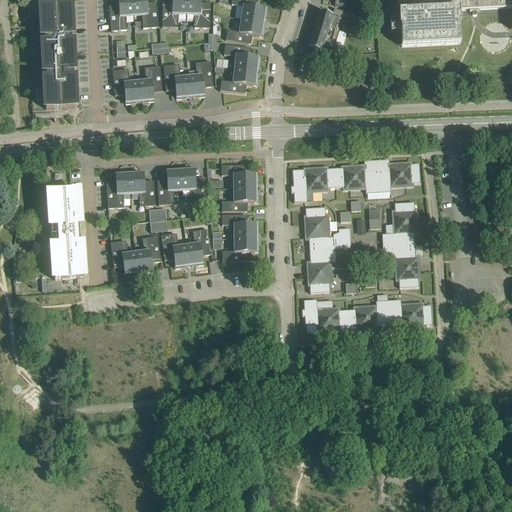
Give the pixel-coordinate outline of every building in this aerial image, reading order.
[(125,19),(134,18),(132,0),(117,0),(119,7),(109,8),(111,33),(127,32),(125,19)] [(132,0),(134,18),(142,17),(143,30),(158,29),(156,4),(146,5),(146,0),(132,0)] [(178,16),(186,16),(186,0),(172,0),(172,4),(163,4),(162,29),(178,29),(178,16)] [(186,0),(186,16),(194,16),(194,30),(210,30),(210,5),(200,5),(200,0),(186,0)] [(243,8),(241,21),(263,25),(264,18),(265,19),(267,11),(257,9),(258,1),(255,0),(232,0),(231,6),(243,8)] [(346,0),(329,0),(335,0),(334,7),(348,8),(348,0),(346,0)] [(402,27),(403,46),(458,43),(457,25),(460,24),(459,11),(511,8),(511,0),(399,0),(399,4),(404,4),(405,12),(399,12),(399,27),(402,27)] [(46,111),(76,109),(71,7),(41,8),(46,111)] [(355,7),(353,15),(361,17),(363,9),(355,7)] [(316,25),(339,32),(342,21),(344,21),(347,14),(334,10),(332,16),(319,13),(316,25)] [(305,45),(317,12),(312,11),(301,44),(305,45)] [(263,25),(241,21),(239,34),(227,32),(225,42),(251,46),(252,37),(262,39),(263,31),(262,31),(263,25)] [(312,37),(335,44),(339,32),(316,25),(312,37)] [(335,44),(312,37),(308,50),(320,54),(318,60),(331,64),(333,57),(331,56),(335,44)] [(236,58),(234,70),(257,73),(258,67),(259,59),(249,58),(250,49),(225,46),(224,56),(236,58)] [(341,63),(351,67),(353,57),(344,54),(341,63)] [(188,79),(190,99),(197,98),(197,99),(204,99),(203,89),(213,88),(211,63),(195,65),(196,78),(188,79)] [(184,99),(190,99),(188,79),(180,80),(179,66),(163,68),(166,93),(175,92),(176,101),(184,101),(184,99)] [(146,83),(138,84),(139,104),(146,103),(146,104),(153,103),(153,94),(162,93),(160,68),(144,70),(146,83)] [(256,80),(257,73),(234,70),(233,83),(221,82),(220,92),(245,95),(246,86),(256,88),(257,80),(256,80)] [(139,104),(138,84),(129,84),(128,71),(113,73),(115,98),(125,97),(126,106),(133,105),(133,104),(139,104)] [(376,162),(378,194),(390,194),(390,189),(412,188),(412,185),(420,185),(419,166),(411,166),(411,165),(388,166),(388,161),(376,162)] [(342,170),(335,170),(336,190),(343,189),(343,192),(365,191),(366,195),(378,194),(376,162),(365,163),(365,167),(342,169),(342,170)] [(234,190),(256,190),(256,184),(257,184),(257,176),(247,176),(247,167),(221,167),(221,178),(234,178),(234,190)] [(336,190),(335,170),(327,171),(327,169),(304,171),(292,172),(293,179),(293,188),(291,189),(291,195),(294,195),(294,204),(307,203),(306,194),(329,193),(329,190),(336,190)] [(180,173),(181,192),(190,192),(190,205),(206,204),(204,179),(195,180),(194,170),(186,171),(187,172),(180,173)] [(173,193),(181,192),(180,173),(174,173),(174,172),(166,172),(167,181),(157,182),(159,207),(174,206),(173,193)] [(136,176),(129,176),(131,196),(139,195),(139,209),(155,208),(154,182),(144,183),(143,174),(136,174),(136,176)] [(123,196),(131,196),(129,176),(123,176),(123,175),(115,176),(116,185),(106,185),(108,211),(123,210),(123,196)] [(54,281),(84,279),(78,192),(48,194),(48,188),(37,188),(38,209),(49,208),(54,281)] [(256,190),(234,190),(234,203),(222,203),(222,214),(247,213),(247,205),(257,204),(257,197),(256,197),(256,190)] [(360,203),(351,203),(351,213),(361,213),(360,203)] [(390,236),(390,248),(415,247),(414,237),(418,237),(417,211),(414,211),(414,205),(395,206),(395,213),(391,213),(393,236),(390,236)] [(308,243),(309,253),(335,251),(351,250),(350,230),(338,231),(338,239),(331,239),(329,216),(325,216),(325,209),(306,211),(306,217),(303,218),(305,243),(308,243)] [(378,211),(368,212),(369,231),(379,231),(378,211)] [(340,223),(351,222),(350,213),(340,213),(340,223)] [(234,227),(234,240),(256,240),(256,234),(257,233),(257,226),(247,226),(247,217),(222,217),(222,227),(234,227)] [(356,231),(365,231),(365,220),(356,220),(356,231)] [(506,233),(505,222),(495,222),(496,234),(506,233)] [(186,248),(189,267),(195,267),(195,268),(203,267),(202,258),(211,256),(208,231),(193,234),(194,247),(186,248)] [(499,247),(508,246),(506,235),(498,237),(499,247)] [(183,268),(189,267),(186,248),(178,249),(176,236),(161,238),(164,263),(174,261),(175,271),(183,269),(183,268)] [(144,254),(136,255),(138,274),(145,274),(145,275),(152,274),(151,265),(161,263),(157,238),(142,240),(144,254)] [(256,246),(256,240),(234,240),(234,253),(222,253),(222,263),(248,263),(248,254),(258,254),(258,246),(256,246)] [(132,275),(138,274),(136,255),(128,256),(126,243),(110,245),(114,270),(123,268),(125,278),(132,277),(132,275)] [(303,252),(302,244),(295,245),(295,252),(303,252)] [(415,257),(415,247),(390,248),(391,261),(394,260),(396,284),(399,284),(400,290),(419,289),(418,282),(421,282),(419,257),(415,257)] [(336,264),(335,251),(309,253),(310,263),(306,264),(308,289),(309,289),(310,296),(330,294),(329,288),(333,287),(331,264),(336,264)] [(382,263),(383,276),(391,276),(390,262),(382,263)] [(365,289),(375,289),(374,279),(364,279),(365,289)] [(346,295),(355,294),(355,285),(345,285),(346,295)] [(341,332),(348,332),(347,313),(341,313),(341,309),(317,311),(317,302),(304,303),(304,312),(302,312),(302,319),(305,318),(305,328),(316,327),(317,336),(342,334),(341,332)] [(401,302),(389,303),(390,328),(400,327),(401,331),(426,330),(426,328),(433,327),(432,307),(424,308),(424,305),(401,306),(401,302)] [(380,328),(390,328),(389,303),(376,303),(376,307),(353,309),(353,312),(347,313),(348,332),(354,331),(354,334),(380,333),(380,328)]
